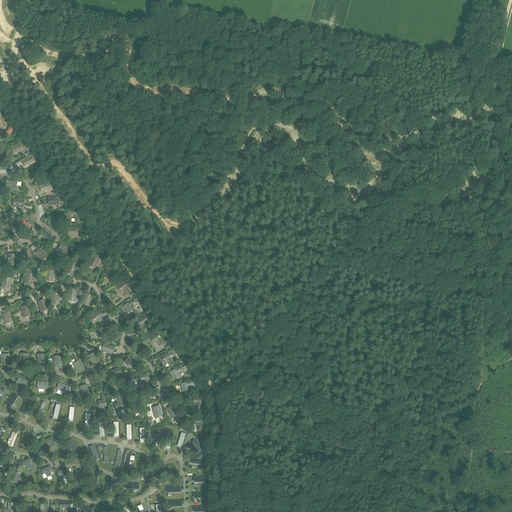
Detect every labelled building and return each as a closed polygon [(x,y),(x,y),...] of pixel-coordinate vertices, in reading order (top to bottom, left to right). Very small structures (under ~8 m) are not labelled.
[(10,128),(1,137),(4,140),(13,131),(10,128)] [(14,154),(23,150),(20,143),(11,148),(14,154)] [(22,161),(24,164),(26,163),(28,166),(34,162),(31,156),(22,161)] [(39,168),(32,173),(35,179),(43,175),(39,168)] [(16,189),(17,182),(6,181),(6,188),(16,189)] [(39,186),(40,190),(43,189),(44,192),(51,189),(48,182),(39,186)] [(24,200),(13,199),(13,206),(23,207),(24,200)] [(27,232),(29,231),(31,231),(27,218),(15,222),(17,226),(24,223),(27,231),(26,231),(27,232)] [(48,241),(52,236),(44,230),(40,235),(48,241)] [(60,251),(67,255),(70,248),(61,243),(59,246),(62,248),(60,251)] [(37,255),(42,261),(47,256),(40,248),(38,251),(40,253),(37,255)] [(26,262),(33,259),(28,250),(22,253),(26,262)] [(99,258),(93,255),(88,266),(91,267),(93,264),(96,266),(99,258)] [(77,264),(70,262),(66,272),(70,274),(71,271),(74,272),(77,264)] [(115,270),(108,267),(104,277),(107,279),(108,276),(112,277),(115,270)] [(50,269),(47,269),(45,279),(48,280),(48,281),(50,281),(52,282),(52,281),(53,279),(52,279),(54,270),(50,270),(50,269)] [(30,273),(27,272),(25,283),(28,284),(28,285),(29,285),(30,285),(32,286),(32,285),(33,283),(32,283),(34,274),(30,274),(30,273)] [(7,277),(4,276),(1,287),(5,288),(5,289),(6,289),(8,290),(9,289),(9,287),(11,278),(7,278),(7,277)] [(130,293),(123,282),(116,287),(120,293),(124,290),(127,295),(130,293)] [(73,289),(69,289),(67,300),(71,300),(71,301),(72,301),(74,302),(75,302),(75,299),(76,291),(73,290),(73,289)] [(55,293),(51,293),(52,304),(56,304),(57,304),(57,305),(59,304),(60,304),(60,302),(59,302),(58,293),(55,293)] [(92,296),(85,293),(82,301),(81,302),(81,303),(81,304),(83,305),(84,305),(85,305),(85,304),(88,303),(89,303),(92,296)] [(45,299),(41,300),(41,301),(38,302),(40,310),(40,311),(40,312),(41,313),(43,312),(44,311),(47,310),(45,299)] [(136,302),(134,299),(123,307),(126,311),(126,312),(127,313),(128,313),(129,312),(133,309),(131,306),(136,302)] [(28,305),(21,307),(23,318),(30,316),(28,305)] [(98,311),(89,318),(92,321),(94,324),(96,322),(103,317),(98,311)] [(9,312),(2,314),(5,324),(6,324),(7,324),(8,323),(10,323),(12,322),(13,322),(9,312)] [(149,321),(145,315),(135,321),(138,325),(138,326),(139,327),(140,327),(141,326),(142,326),(149,321)] [(110,334),(107,327),(99,329),(97,330),(97,331),(97,333),(98,333),(98,334),(99,334),(102,335),(103,336),(110,334)] [(163,344),(156,333),(149,338),(152,342),(153,344),(155,343),(155,342),(157,341),(160,346),(163,344)] [(112,354),(114,347),(106,344),(104,343),(103,343),(103,345),(103,346),(102,347),(104,348),(103,351),(104,352),(105,352),(106,352),(112,354)] [(94,365),(100,361),(95,354),(94,352),(93,352),(92,353),(92,354),(91,354),(91,355),(91,359),(90,359),(94,365)] [(173,364),(167,353),(160,357),(162,361),(163,363),(164,363),(165,362),(166,362),(167,361),(170,366),(173,364)] [(6,365),(9,365),(9,355),(5,355),(5,354),(4,354),(3,354),(1,354),(1,355),(1,357),(2,365),(6,365)] [(46,366),(45,355),(41,355),(41,354),(40,354),(38,354),(37,355),(37,357),(38,357),(38,366),(42,365),(42,366),(46,366)] [(58,368),(62,368),(62,357),(58,357),(58,356),(57,357),(56,356),(54,356),(54,357),(54,359),(55,368),(58,368)] [(123,363),(127,366),(128,365),(133,369),(138,362),(133,357),(130,359),(128,357),(123,363)] [(75,367),(79,373),(85,369),(81,362),(80,360),(79,360),(77,361),(77,362),(76,362),(76,363),(76,367),(75,367)] [(118,366),(111,370),(110,370),(114,378),(118,376),(121,382),(124,380),(118,366)] [(183,370),(181,367),(169,372),(173,379),(177,377),(177,378),(179,377),(179,376),(179,374),(178,374),(177,373),(183,370)] [(148,373),(139,374),(140,382),(144,381),(145,387),(150,387),(148,373)] [(28,381),(18,377),(16,384),(25,388),(28,381)] [(180,384),(182,392),(190,390),(188,386),(194,385),(193,380),(180,384)] [(55,390),(56,390),(66,394),(68,387),(58,383),(55,390)] [(86,385),(79,387),(82,396),(89,394),(86,385)] [(14,393),(5,405),(10,408),(18,396),(14,393)] [(99,408),(107,407),(105,393),(100,394),(101,400),(97,401),(99,408)] [(116,411),(124,408),(120,395),(115,396),(117,402),(114,403),(116,411)] [(201,397),(193,397),(193,401),(192,402),(192,404),(193,404),(195,404),(197,404),(197,410),(200,410),(201,397)] [(26,399),(20,412),(24,414),(31,401),(26,399)] [(41,401),(35,414),(39,416),(45,403),(41,401)] [(136,404),(133,405),(135,414),(142,412),(140,404),(140,403),(140,402),(139,401),(137,402),(136,402),(136,404)] [(156,408),(153,408),(155,418),(162,416),(160,408),(160,406),(159,405),(157,406),(156,407),(156,408)] [(171,408),(168,409),(172,418),(179,415),(175,408),(175,407),(175,405),(174,405),(172,406),(171,407),(171,408)] [(195,417),(194,424),(198,424),(197,429),(201,430),(203,418),(195,417)] [(36,436),(34,431),(25,435),(27,440),(29,439),(30,443),(35,441),(33,437),(36,436)] [(9,439),(8,443),(9,443),(8,445),(12,446),(17,434),(13,432),(10,439),(9,439)] [(181,432),(177,446),(182,448),(186,434),(181,432)] [(54,436),(45,440),(47,445),(50,444),(51,447),(56,445),(54,441),(56,440),(54,436)] [(72,438),(68,441),(75,453),(79,450),(72,438)] [(202,442),(193,439),(191,445),(194,446),(193,449),(194,450),(196,451),(197,450),(198,448),(203,450),(205,445),(202,443),(202,442)] [(94,445),(89,447),(94,460),(99,458),(94,445)] [(117,452),(114,468),(119,469),(122,454),(117,452)] [(123,467),(128,468),(130,460),(134,460),(135,456),(131,455),(126,454),(123,467)] [(32,463),(29,458),(21,463),(23,467),(25,466),(27,470),(31,468),(29,464),(32,463)] [(50,466),(41,470),(43,475),(45,474),(47,477),(51,476),(49,472),(52,471),(50,466)] [(68,474),(67,469),(57,471),(58,476),(61,476),(62,480),(66,479),(65,475),(68,474)] [(76,470),(75,476),(78,476),(78,480),(82,481),(83,476),(85,477),(86,471),(76,470)] [(15,472),(12,481),(17,483),(18,480),(22,482),(23,477),(19,476),(20,473),(15,472)] [(60,502),(59,507),(67,507),(67,511),(71,511),(72,511),(73,503),(60,502)] [(4,510),(3,511),(12,511),(13,503),(8,503),(8,510),(4,510)] [(22,510),(22,511),(31,511),(32,503),(27,503),(27,510),(22,510)] [(91,511),(92,509),(79,503),(77,508),(86,511),(91,511)]
